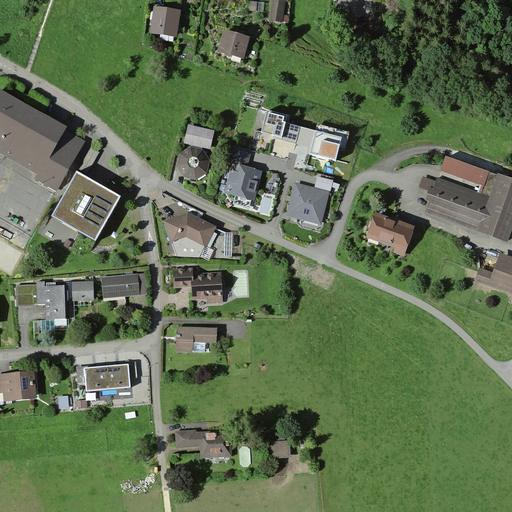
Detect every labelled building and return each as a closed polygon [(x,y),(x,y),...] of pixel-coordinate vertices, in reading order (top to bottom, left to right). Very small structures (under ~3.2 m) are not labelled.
[(284,0),(272,0),(270,21),(281,23),(284,0)] [(257,2),(249,1),(248,11),(256,12),(257,2)] [(179,12),(155,9),(152,32),(175,36),(179,12)] [(248,39),(225,33),(220,51),(243,57),(248,39)] [(64,129),(0,92),(0,150),(40,173),(37,179),(56,190),(82,142),(63,131),(64,129)] [(287,115),(267,110),(262,131),(295,140),(299,126),(285,123),(287,115)] [(188,125),(184,144),(210,149),(214,131),(188,125)] [(91,148),(79,170),(87,174),(99,152),(91,148)] [(202,151),(191,148),(180,154),(178,166),(184,177),(197,179),(206,173),(209,161),(202,151)] [(249,155),(235,151),(225,192),(253,200),(260,172),(246,169),(249,155)] [(511,228),(511,181),(447,158),(443,170),(482,184),(478,194),(438,180),(434,191),(431,190),(427,200),(431,201),(427,212),(508,241),(511,228)] [(120,198),(77,174),(52,217),(95,241),(120,198)] [(317,177),(315,187),(330,191),(333,181),(317,177)] [(329,193),(296,185),(289,215),(321,223),(329,193)] [(188,215),(165,222),(171,243),(177,256),(199,257),(215,227),(188,215)] [(413,231),(375,218),(369,236),(407,249),(413,231)] [(511,259),(502,255),(497,270),(482,265),(476,281),(511,293),(511,259)] [(192,269),(174,270),(174,288),(192,287),(193,300),(222,299),(220,274),(192,275),(192,269)] [(146,274),(138,275),(140,295),(147,294),(146,274)] [(140,295),(138,275),(102,278),(104,298),(140,295)] [(93,300),(92,283),(73,283),(73,300),(93,300)] [(64,286),(18,287),(18,305),(47,304),(47,319),(65,319),(64,286)] [(216,329),(177,328),(177,352),(210,352),(210,342),(216,342),(216,329)] [(128,366),(85,370),(87,391),(130,388),(128,366)] [(35,398),(32,373),(0,375),(0,391),(5,391),(5,400),(35,398)] [(68,396),(58,397),(59,409),(69,409),(68,396)] [(195,432),(176,432),(177,448),(200,447),(201,458),(231,457),(230,434),(205,435),(205,433),(195,433),(195,432)] [(267,442),(268,459),(291,458),(290,441),(267,442)]
